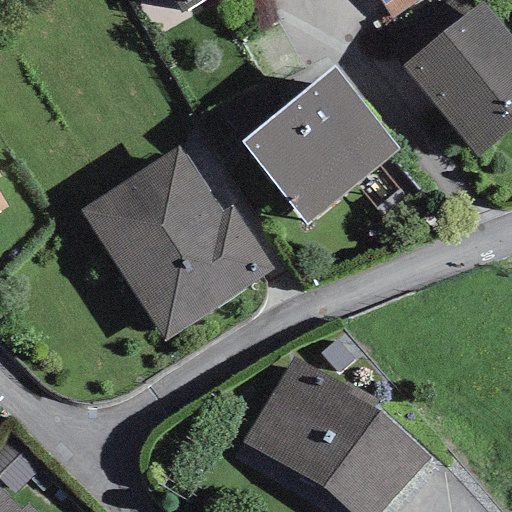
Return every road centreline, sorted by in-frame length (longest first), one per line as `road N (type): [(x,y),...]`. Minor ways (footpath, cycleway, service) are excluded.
road 1 (residential): [(91,471),(148,408),(256,335),(511,230)]
road 2 (residential): [(0,380),(91,471)]
